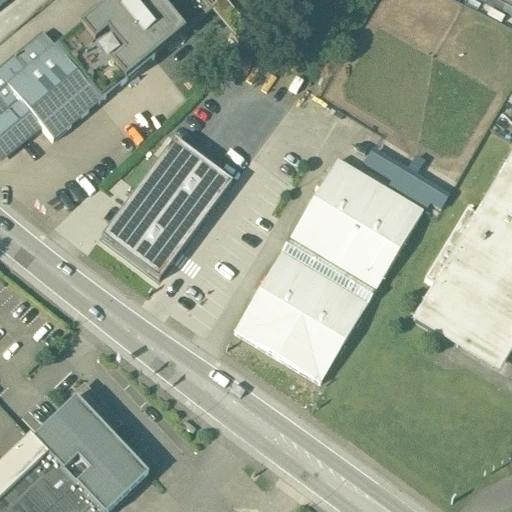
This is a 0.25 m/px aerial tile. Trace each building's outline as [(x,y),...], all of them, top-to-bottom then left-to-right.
[(123,84),(182,36),(164,14),(152,0),(114,0),(78,30),(123,84)] [(180,0),(164,14),(182,36),(210,12),(199,0),(180,0)] [(511,0),(473,0),(511,19),(511,0)] [(53,51),(98,105),(123,84),(78,30),(53,51)] [(53,51),(40,36),(0,68),(0,157),(36,127),(50,144),(98,105),(53,51)] [(386,137),(378,151),(428,179),(454,131),(439,122),(420,156),(386,137)] [(229,186),(174,144),(100,243),(156,284),(229,186)] [(511,150),(474,215),(464,212),(422,282),(430,288),(411,322),(490,367),(511,334),(511,150)] [(420,214),(333,164),(231,334),(318,386),(420,214)] [(0,511),(109,511),(144,479),(106,436),(117,426),(84,391),(0,469),(0,511)]
